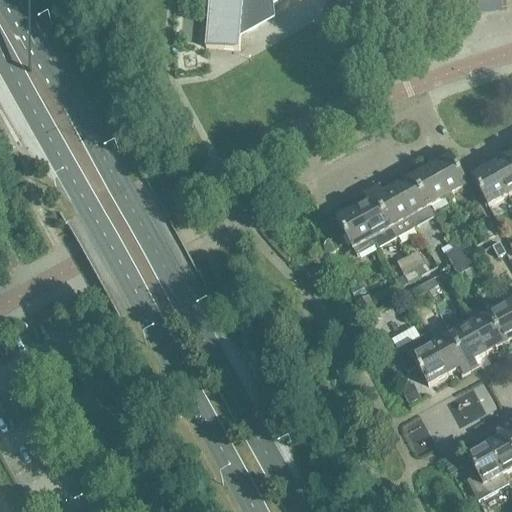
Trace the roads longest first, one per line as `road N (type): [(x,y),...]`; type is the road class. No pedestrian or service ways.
road 1 (secondary): [(306,511),(18,0)]
road 2 (secondary): [(0,57),(248,511)]
